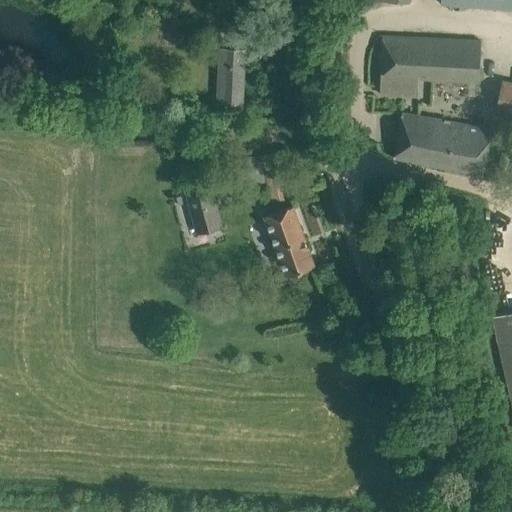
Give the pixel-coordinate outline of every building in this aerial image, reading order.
[(511,0),(441,0),(441,6),(511,10),(511,0)] [(402,95),(402,77),(479,81),(481,41),(382,36),(379,94),(402,95)] [(244,49),(224,48),(221,108),(241,109),(244,49)] [(511,83),(502,81),(496,110),(511,113),(511,83)] [(394,158),(482,176),(491,131),(402,113),(394,158)] [(222,226),(210,187),(187,194),(198,233),(222,226)] [(286,275),(295,271),(314,265),(292,205),(265,215),(270,230),(260,234),(267,252),(277,249),(286,275)] [(511,310),(492,315),(511,404),(511,310)]
